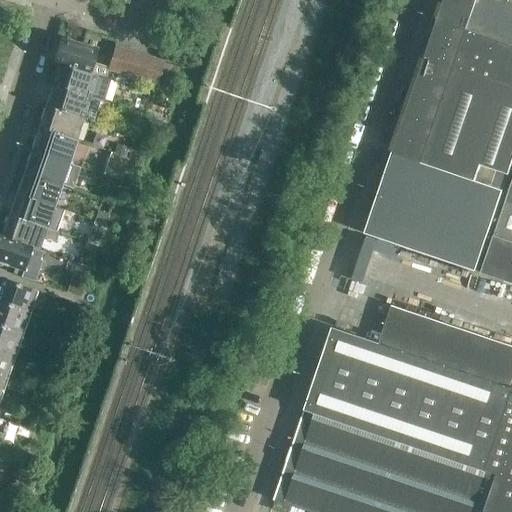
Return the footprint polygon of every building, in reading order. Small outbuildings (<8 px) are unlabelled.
[(405,126),(401,125),(365,232),(475,270),(503,189),(491,185),(511,125),(511,3),(503,0),(444,0),(434,31),(438,33),(418,91),(414,89),(413,94),(416,96),(405,126)] [(53,61),(59,63),(96,74),(105,76),(107,70),(108,68),(94,64),(98,48),(61,37),(53,61)] [(108,68),(107,70),(120,74),(127,50),(116,46),(115,49),(113,49),(108,67),(108,68)] [(127,50),(120,74),(131,78),(139,54),(127,50)] [(139,54),(131,78),(143,81),(151,57),(139,54)] [(151,57),(143,81),(156,85),(160,71),(159,71),(162,61),(151,57)] [(59,63),(52,83),(99,99),(105,101),(112,79),(96,74),(59,63)] [(158,82),(165,85),(169,72),(162,70),(158,82)] [(99,99),(52,83),(46,105),(82,119),(92,122),(96,111),(99,99)] [(46,105),(39,127),(76,140),(82,119),(46,105)] [(149,116),(146,124),(158,129),(161,120),(149,116)] [(39,127),(32,149),(68,163),(76,140),(39,127)] [(116,154),(130,158),(133,149),(119,144),(116,154)] [(32,149),(24,171),(61,185),(68,163),(32,149)] [(105,175),(120,180),(123,172),(108,167),(105,175)] [(24,171),(17,192),(53,206),(61,185),(24,171)] [(120,192),(122,184),(109,179),(106,187),(120,192)] [(17,192),(9,213),(46,228),(58,232),(65,211),(53,206),(17,192)] [(511,202),(506,200),(481,272),(511,282),(511,202)] [(97,210),(94,221),(104,225),(108,214),(97,210)] [(9,213),(2,235),(31,246),(31,247),(38,250),(42,237),(55,241),(58,232),(46,228),(9,213)] [(100,249),(108,227),(96,223),(88,245),(100,249)] [(31,246),(0,233),(0,259),(10,263),(7,271),(34,281),(41,260),(39,259),(42,252),(38,250),(31,247),(31,246)] [(93,270),(100,249),(88,245),(81,266),(93,270)] [(82,302),(93,270),(81,266),(79,266),(68,297),(82,302)] [(0,301),(28,311),(33,295),(31,295),(33,289),(0,277),(0,301)] [(0,323),(20,331),(28,311),(0,301),(0,323)] [(333,326),(304,409),(486,471),(487,470),(497,474),(511,478),(511,387),(510,387),(511,380),(511,345),(392,305),(379,342),(333,326)] [(58,322),(66,325),(69,317),(61,314),(58,322)] [(0,348),(13,352),(20,331),(0,323),(0,348)] [(29,343),(40,347),(43,339),(32,335),(29,343)] [(0,371),(6,373),(13,352),(0,348),(0,371)] [(38,384),(46,387),(50,375),(41,372),(38,384)] [(31,404),(39,407),(44,393),(35,390),(31,404)] [(20,401),(7,397),(4,405),(17,410),(20,401)] [(275,499),(270,511),(511,511),(511,478),(497,474),(487,470),(486,471),(304,409),(274,499),(275,499)] [(0,431),(0,440),(8,443),(11,435),(0,431)] [(19,463),(22,456),(24,451),(16,448),(11,460),(19,463)]
